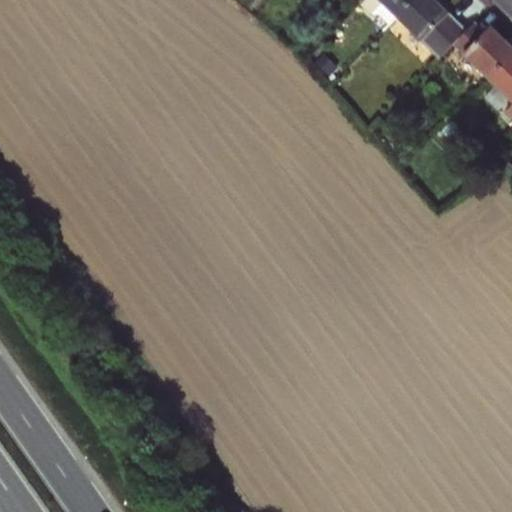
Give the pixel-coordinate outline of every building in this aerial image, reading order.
[(393,6),(403,16),(418,0),(370,0),(367,4),(377,15),(385,15),(393,6)] [(395,25),(388,31),(407,48),(421,34),(447,58),(461,44),(473,31),(441,0),(418,0),(403,16),(395,25)] [(393,6),(385,15),(395,25),(403,16),(393,6)] [(492,33),(481,23),(473,31),(461,44),(497,79),(511,63),(511,39),(499,28),(492,33)] [(511,63),(497,79),(511,93),(511,63)]
